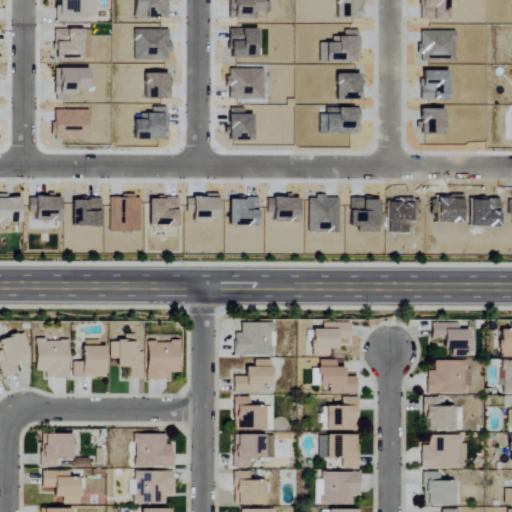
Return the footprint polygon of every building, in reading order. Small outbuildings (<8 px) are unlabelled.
[(90,0),(55,0),(56,20),(91,21),(90,0)] [(53,57),(80,57),(81,31),(53,30),(53,57)] [(87,96),(87,69),(53,70),(53,97),(87,96)] [(87,111),(51,111),(51,141),(86,142),(87,111)] [(0,222),(17,223),(17,196),(0,195),(0,222)] [(232,356),(269,356),(269,323),(239,323),(239,333),(232,333),(232,356)] [(348,340),(348,323),(321,323),(321,329),(310,330),(310,357),(328,356),(328,349),(336,349),(336,340),(348,340)] [(456,323),(429,323),(429,340),(441,340),(441,349),(449,349),(449,356),(467,356),(466,329),(456,330),(456,323)] [(511,323),(508,324),(508,329),(497,330),(498,358),(511,357),(511,323)] [(0,376),(16,375),(14,361),(21,360),(20,349),(25,348),(23,334),(0,337),(0,376)] [(140,380),(141,353),(133,353),(134,335),(122,335),(122,341),(107,341),(107,359),(114,359),(114,369),(122,369),(121,379),(140,380)] [(43,378),(66,379),(67,341),(34,340),(33,371),(43,372),(43,378)] [(145,342),(145,380),(168,380),(168,373),(178,373),(178,341),(145,342)] [(70,361),(70,377),(103,378),(104,346),(79,346),(78,361),(70,361)] [(258,394),(259,386),(269,386),(269,360),(252,360),(252,367),(243,367),(243,377),(232,376),(232,393),(258,394)] [(355,394),(355,377),(343,377),(343,367),(334,367),(334,360),(317,360),(316,385),(328,386),(328,394),(355,394)] [(463,360),(432,361),(433,371),(425,371),(425,394),(463,394),(463,360)] [(511,360),(499,361),(499,394),(511,393),(511,360)] [(355,397),(339,398),(339,406),(324,406),(325,431),(356,430),(355,397)] [(262,406),(248,406),(248,398),(232,398),(232,430),(263,430),(262,406)] [(452,431),(452,407),(439,406),(439,398),(423,398),(422,430),(452,431)] [(70,434),(39,434),(38,467),(54,467),(54,458),(70,458),(70,434)] [(171,445),(163,445),(163,435),(133,434),(132,467),(171,467),(171,445)] [(248,467),(248,459),(272,458),(271,435),(231,436),(232,468),(248,467)] [(356,435),(324,435),(325,459),(340,459),(340,469),(356,468),(356,435)] [(459,436),(426,435),(426,446),(419,446),(419,468),(457,469),(457,460),(463,460),(464,444),(458,444),(459,436)] [(60,505),(76,505),(77,479),(67,478),(67,472),(40,471),(39,488),(52,488),(51,497),(60,497),(60,505)] [(248,482),(248,471),(231,472),(232,505),(264,504),(263,481),(248,482)] [(164,504),(164,495),(171,495),(170,472),(131,473),(131,505),(164,504)] [(320,472),(320,480),(313,480),(313,505),(351,505),(351,496),(358,496),(358,472),(320,472)] [(421,506),(452,505),(452,481),(438,481),(438,472),(421,473),(421,506)] [(503,506),(511,505),(511,481),(511,489),(503,489),(503,506)]
